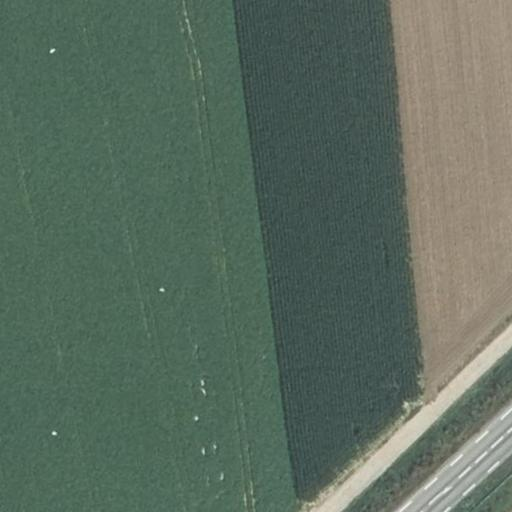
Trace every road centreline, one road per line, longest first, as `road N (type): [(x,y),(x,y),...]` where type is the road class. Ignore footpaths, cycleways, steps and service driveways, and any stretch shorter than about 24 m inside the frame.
road 1 (track): [(511,339),(328,511)]
road 2 (tertiary): [(417,511),(511,425)]
